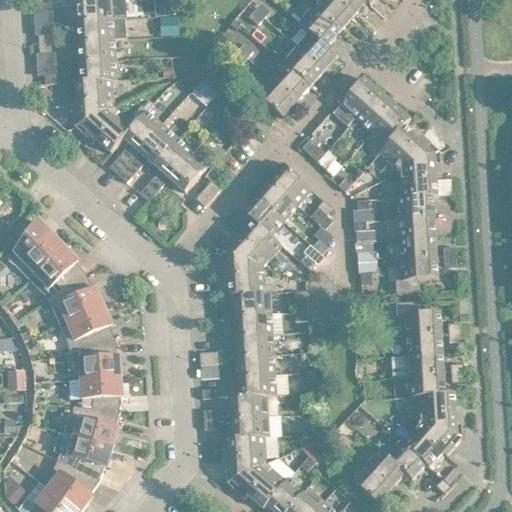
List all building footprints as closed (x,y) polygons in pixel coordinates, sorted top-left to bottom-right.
[(94,0),(80,1),(80,2),(81,22),(117,19),(115,0),(94,0)] [(338,0),(323,0),(317,8),(343,31),(357,16),(338,0)] [(338,0),(357,16),(370,1),(369,0),(338,0)] [(44,3),(45,13),(57,12),(56,3),(44,3)] [(264,3),(258,10),(267,18),(274,11),(264,3)] [(303,23),(313,33),(314,33),(330,47),(330,46),(343,31),(317,8),(303,23)] [(267,18),(258,10),(252,17),(261,25),(267,18)] [(81,22),(83,42),(118,39),(117,19),(81,22)] [(313,33),(300,48),(327,72),(341,56),(330,46),(330,47),(314,33),(313,33)] [(42,35),(42,44),(54,44),(54,34),(42,35)] [(83,42),(84,62),(119,60),(118,39),(83,42)] [(247,43),(241,50),(251,58),(257,51),(247,43)] [(54,44),(42,44),(43,54),(55,53),(54,44)] [(300,48),(287,63),(314,87),(327,72),(300,48)] [(251,58),(241,50),(235,57),(245,65),(251,58)] [(84,62),(85,82),(116,80),(116,81),(121,81),(119,60),(84,62)] [(287,63),(273,78),(300,102),(314,87),(287,63)] [(176,66),(167,66),(167,76),(176,76),(176,66)] [(48,75),(49,84),(61,84),(60,75),(48,75)] [(300,102),(273,78),(260,94),(286,118),(300,102)] [(344,105),(359,119),(383,92),(367,78),(344,105)] [(77,103),(78,127),(118,107),(116,81),(116,80),(85,82),(80,82),(81,103),(77,103)] [(216,90),(205,102),(209,106),(221,94),(216,90)] [(359,119),(375,132),(398,106),(383,92),(359,119)] [(375,132),(389,145),(390,146),(408,126),(408,127),(414,120),(398,106),(375,132)] [(115,153),(127,138),(138,125),(118,107),(78,127),(96,143),(100,139),(115,153)] [(127,138),(142,151),(166,124),(150,111),(138,125),(127,138)] [(142,151),(158,165),(181,138),(166,124),(142,151)] [(383,153),(404,171),(443,152),(425,136),(422,139),(408,127),(408,126),(390,146),(389,145),(383,153)] [(158,165),(173,178),(197,152),(181,138),(158,165)] [(314,139),(305,148),(312,154),(320,145),(314,139)] [(113,167),(122,175),(138,157),(129,149),(113,167)] [(197,152),(173,178),(189,192),(212,165),(197,152)] [(404,171),(406,198),(437,197),(437,198),(441,197),(440,177),(445,177),(443,152),(404,171)] [(138,157),(122,175),(131,183),(147,165),(138,157)] [(338,160),(330,170),(337,176),(345,166),(338,160)] [(289,167),(275,182),(301,206),(315,190),(289,167)] [(159,176),(143,194),(152,202),(168,184),(159,176)] [(342,186),(349,192),(357,183),(350,177),(342,186)] [(199,199),(208,207),(224,189),(215,181),(199,199)] [(275,182),(261,198),(288,221),(301,206),(275,182)] [(399,217),(399,219),(438,217),(437,198),(437,197),(406,198),(401,198),(402,217),(399,217)] [(247,213),(258,223),(258,222),(274,236),(275,236),(288,221),(261,198),(247,213)] [(321,207),(330,215),(336,208),(327,200),(321,207)] [(361,201),(361,210),(374,209),(373,200),(361,201)] [(402,221),(403,239),(439,237),(438,217),(399,219),(399,222),(402,221)] [(357,222),(358,231),(370,230),(369,221),(357,222)] [(20,266),(33,279),(68,246),(59,237),(57,240),(40,222),(12,260),(20,266)] [(242,234),(225,252),(267,266),(286,246),(275,236),(274,236),(258,222),(258,223),(245,237),(242,234)] [(401,258),(401,260),(440,258),(439,237),(403,239),(404,257),(401,258)] [(316,247),(325,255),(332,248),(322,240),(316,247)] [(360,242),(359,242),(359,252),(361,252),(377,252),(377,241),(360,242)] [(46,293),(51,301),(90,275),(74,258),(77,255),(68,246),(33,279),(46,293)] [(447,248),(447,257),(459,256),(459,247),(447,248)] [(233,296),(238,296),(238,295),(269,294),(269,293),(267,266),(225,252),(227,276),(232,276),(233,296)] [(303,261),(313,270),(319,263),(309,255),(303,261)] [(459,256),(447,257),(448,266),(460,266),(459,256)] [(440,258),(401,260),(401,262),(405,262),(406,280),(399,280),(399,293),(423,292),(423,280),(442,279),(440,258)] [(56,308),(64,325),(108,306),(103,295),(100,296),(90,275),(51,301),(56,308)] [(238,295),(238,296),(239,316),(275,314),(273,293),(269,293),(269,294),(238,295)] [(298,303),(299,312),(311,311),(310,302),(298,303)] [(406,333),(406,336),(445,333),(444,312),(425,314),(424,302),(400,303),(401,316),(408,315),(409,333),(406,333)] [(74,352),(92,348),(92,347),(119,341),(110,319),(113,318),(108,306),(64,325),(71,342),(74,352)] [(311,311),(299,312),(299,321),(311,321),(311,311)] [(239,316),(240,336),(276,334),(275,314),(239,316)] [(451,324),(452,333),(464,332),(464,323),(451,324)] [(33,331),(25,334),(28,341),(36,338),(33,331)] [(464,332),(452,333),(452,342),(465,342),(464,332)] [(410,338),(411,356),(446,354),(445,333),(406,336),(406,338),(410,338)] [(240,336),(242,356),(277,354),(276,334),(240,336)] [(83,359),(84,379),(125,376),(124,364),(120,364),(119,341),(92,347),(92,348),(94,358),(83,359)] [(242,356),(243,377),(279,375),(277,354),(242,356)] [(408,374),(408,376),(447,374),(446,354),(411,356),(412,374),(408,374)] [(454,365),(454,374),(467,373),(466,364),(454,365)] [(28,370),(13,370),(14,391),(29,390),(28,370)] [(467,373),(454,374),(455,383),(467,382),(467,373)] [(413,397),(423,396),(449,394),(447,374),(408,376),(409,379),(412,379),(413,397)] [(243,377),(244,396),(244,397),(270,396),(280,396),(279,375),(243,377)] [(97,398),(95,408),(95,409),(123,412),(122,389),(125,389),(125,376),(84,379),(85,399),(97,398)] [(206,390),(206,399),(218,398),(218,389),(206,390)] [(423,396),(424,423),(466,437),(464,413),(459,414),(458,393),(449,394),(423,396)] [(235,397),(236,418),(272,416),(270,396),(244,397),(244,396),(235,397)] [(82,418),(77,437),(117,448),(120,436),(117,435),(123,412),(95,409),(95,408),(77,406),(76,416),(82,418)] [(207,411),(208,420),(220,419),(219,410),(207,411)] [(236,418),(237,438),(237,439),(268,437),(273,437),(272,416),(236,418)] [(220,419),(208,420),(208,429),(220,429),(220,419)] [(18,420),(8,421),(9,436),(19,435),(18,420)] [(424,423),(407,443),(406,443),(429,464),(433,468),(446,452),(450,456),(466,437),(424,423)] [(346,433),(340,439),(349,448),(355,441),(346,433)] [(83,459),(78,468),(103,481),(110,459),(113,460),(117,448),(77,437),(72,455),(83,459)] [(229,459),(230,483),(270,464),(268,437),(237,439),(237,438),(232,438),(234,459),(229,459)] [(349,448),(340,439),(334,446),(343,454),(349,448)] [(403,440),(389,455),(409,473),(408,473),(416,480),(429,464),(406,443),(407,443),(403,440)] [(382,449),(368,464),(395,488),(408,473),(409,473),(389,455),(382,449)] [(312,456),(304,465),(311,471),(319,462),(312,456)] [(63,473),(52,488),(84,511),(92,502),(89,500),(103,481),(78,468),(61,460),(57,469),(63,473)] [(267,509),(270,505),(269,505),(290,482),(270,464),(230,483),(248,499),(252,496),(267,509)] [(395,488),(368,464),(355,480),(381,504),(395,488)] [(458,469),(447,480),(447,481),(455,488),(466,476),(458,469)] [(277,511),(290,511),(309,492),(308,491),(293,478),(290,482),(269,505),(270,505),(277,511)] [(440,486),(447,493),(449,494),(455,488),(447,481),(447,480),(446,479),(440,486)] [(84,511),(52,488),(40,504),(49,511),(47,511),(84,511)] [(317,511),(327,502),(311,488),(308,491),(309,492),(290,511),(317,511)] [(338,511),(327,502),(317,511),(338,511)]
